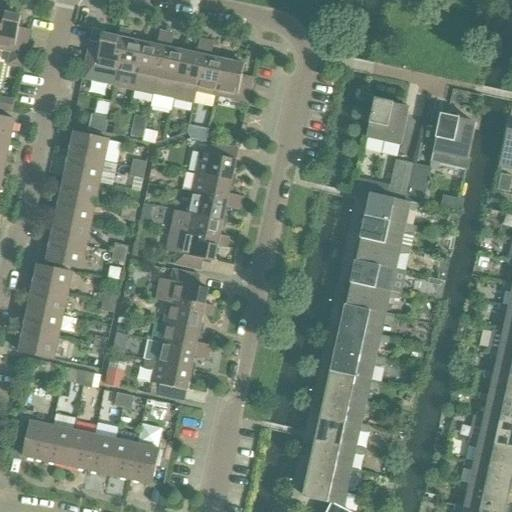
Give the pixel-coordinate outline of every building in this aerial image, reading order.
[(2,4),(0,14),(0,50),(11,53),(8,65),(21,67),(29,31),(18,28),(21,17),(6,14),(7,5),(2,4)] [(82,80),(113,87),(125,30),(120,29),(118,38),(103,35),(101,46),(90,43),(82,80)] [(113,87),(133,91),(143,43),(129,40),(131,32),(125,30),(113,87)] [(133,91),(153,96),(166,33),(160,32),(156,46),(143,43),(133,91)] [(166,33),(153,96),(151,105),(171,109),(173,100),(183,52),(170,49),(173,35),(166,33)] [(196,55),(183,52),(173,100),(193,104),(196,92),(206,42),(200,40),(196,55)] [(213,43),(206,42),(196,92),(216,96),(223,60),(210,58),(213,43)] [(244,65),(223,60),(216,96),(234,100),(233,102),(247,105),(253,78),(241,76),(244,65)] [(0,110),(12,113),(15,102),(0,98),(0,110)] [(409,110),(404,109),(404,107),(405,107),(405,106),(391,105),(374,102),(366,138),(367,138),(367,137),(400,144),(400,145),(401,146),(408,114),(409,110)] [(446,117),(446,118),(440,116),(439,121),(432,153),(434,153),(434,152),(467,159),(466,160),(467,161),(476,124),(459,120),(446,115),(445,116),(446,117)] [(0,117),(0,140),(10,143),(15,121),(0,117)] [(116,123),(113,135),(113,136),(123,138),(126,125),(116,123)] [(131,135),(143,138),(145,127),(133,124),(131,135)] [(144,142),(156,144),(158,131),(146,129),(144,142)] [(511,132),(507,131),(499,168),(500,168),(500,167),(511,169),(511,132)] [(74,133),(69,156),(104,163),(109,141),(74,133)] [(0,140),(0,162),(6,164),(10,143),(0,140)] [(200,153),(195,174),(231,181),(238,150),(212,144),(209,155),(200,153)] [(69,156),(64,176),(100,184),(104,163),(69,156)] [(133,160),(132,169),(144,171),(146,163),(133,160)] [(430,171),(431,171),(395,163),(397,164),(391,190),(422,197),(428,171),(430,171)] [(144,171),(132,169),(130,177),(142,180),(144,171)] [(195,174),(191,194),(241,204),(243,198),(229,195),(231,181),(195,174)] [(511,179),(511,177),(501,175),(497,190),(509,193),(511,179)] [(64,176),(60,197),(95,205),(100,184),(64,176)] [(191,194),(187,214),(223,221),(226,208),(240,211),(241,204),(191,194)] [(369,213),(368,217),(370,217),(370,218),(403,225),(407,210),(419,211),(420,205),(373,195),(370,207),(369,213)] [(60,197),(55,219),(91,226),(95,205),(60,197)] [(124,202),(123,211),(135,213),(137,205),(124,202)] [(135,213),(123,211),(121,219),(133,222),(135,213)] [(175,211),(171,231),(227,243),(228,238),(220,236),(223,221),(187,214),(175,211)] [(141,214),(139,223),(149,225),(151,216),(141,214)] [(364,235),(363,239),(366,240),(365,240),(398,248),(399,247),(402,233),(414,233),(415,227),(403,225),(370,218),(370,217),(368,217),(365,229),(364,235)] [(55,219),(51,239),(86,247),(91,226),(55,219)] [(227,243),(171,231),(170,231),(166,249),(177,251),(174,265),(201,271),(203,260),(214,262),(217,247),(226,249),(227,243)] [(86,247),(51,239),(46,262),(81,269),(86,247)] [(359,257),(358,261),(361,262),(393,270),(394,269),(397,255),(409,255),(410,250),(399,247),(398,248),(365,240),(366,240),(363,239),(360,251),(359,257)] [(116,244),(114,253),(126,255),(128,247),(116,244)] [(126,255),(114,253),(112,261),(124,264),(126,255)] [(354,280),(353,284),(356,284),(356,285),(388,292),(389,292),(400,294),(404,277),(405,272),(394,269),(393,270),(361,262),(358,261),(355,274),(354,280)] [(37,266),(33,287),(68,295),(72,273),(37,266)] [(161,279),(156,300),(212,312),(213,307),(205,305),(208,290),(197,287),(199,276),(173,271),(171,282),(161,279)] [(511,292),(511,301),(511,308),(511,284),(504,283),(503,288),(511,292)] [(349,302),(348,306),(351,306),(351,307),(384,314),(387,299),(399,300),(400,294),(389,292),(388,292),(356,285),(356,284),(353,284),(350,296),(349,302)] [(33,287),(28,310),(63,317),(68,295),(33,287)] [(105,294),(103,303),(116,305),(117,297),(105,294)] [(168,303),(164,323),(199,330),(203,316),(211,318),(212,312),(156,300),(156,301),(168,303)] [(116,305),(103,303),(101,311),(114,314),(116,305)] [(509,316),(506,330),(511,331),(511,308),(499,305),(498,310),(509,316)] [(344,324),(343,328),(346,329),(379,337),(379,336),(382,322),(394,322),(395,316),(384,314),(351,307),(351,306),(348,306),(345,318),(344,324)] [(28,310),(23,330),(58,338),(63,317),(28,310)] [(164,323),(159,343),(210,353),(211,346),(197,343),(199,330),(164,323)] [(493,333),(489,349),(501,352),(501,353),(511,355),(511,331),(506,330),(494,327),(493,333)] [(339,346),(338,350),(341,351),(374,359),(374,358),(377,344),(389,344),(390,339),(379,336),(379,337),(346,329),(343,328),(340,340),(339,346)] [(58,338),(23,330),(19,352),(54,360),(58,338)] [(128,337),(116,334),(112,353),(124,356),(128,337)] [(96,337),(94,345),(107,348),(108,340),(96,337)] [(159,343),(155,362),(191,370),(194,357),(208,360),(210,353),(159,343)] [(107,348),(94,345),(92,354),(105,356),(107,348)] [(499,360),(496,374),(496,375),(511,378),(511,355),(501,353),(501,352),(489,349),(488,355),(499,360)] [(334,369),(333,373),(336,373),(336,374),(369,381),(372,366),(384,366),(385,361),(374,358),(374,359),(341,351),(338,350),(335,363),(334,369)] [(191,370),(155,362),(145,360),(144,368),(153,370),(151,383),(160,385),(158,396),(184,402),(191,370)] [(62,381),(83,385),(86,373),(65,368),(62,381)] [(124,372),(108,368),(105,385),(120,388),(124,372)] [(494,382),(491,397),(511,401),(511,378),(496,375),(496,374),(484,372),(483,377),(494,382)] [(86,373),(83,385),(92,387),(94,375),(86,373)] [(329,391),(328,395),(331,395),(331,396),(364,403),(367,388),(379,389),(381,383),(369,381),(336,374),(336,373),(333,373),(330,385),(329,391)] [(114,406),(123,408),(125,395),(117,394),(114,406)] [(489,404),(486,419),(511,425),(511,401),(491,397),(479,394),(478,399),(489,404)] [(125,395),(123,408),(131,410),(134,397),(125,395)] [(324,413),(323,417),(326,418),(359,426),(359,425),(362,411),(374,411),(376,405),(364,403),(331,396),(331,395),(328,395),(325,407),(324,413)] [(23,457),(44,462),(52,426),(31,422),(33,413),(21,410),(15,437),(27,440),(23,457)] [(473,422),(469,438),(481,441),(481,442),(511,448),(511,425),(486,419),(474,416),(473,422)] [(319,435),(318,439),(321,440),(354,448),(354,447),(357,433),(369,433),(371,428),(359,425),(359,426),(326,418),(323,417),(320,429),(319,435)] [(44,462),(66,467),(74,431),(52,426),(44,462)] [(66,467),(87,471),(95,436),(74,431),(66,467)] [(87,471),(108,476),(116,440),(95,436),(87,471)] [(479,449),(476,463),(476,464),(509,471),(511,471),(511,469),(511,448),(481,442),(481,441),(469,438),(468,444),(479,449)] [(314,458),(313,462),(316,462),(316,463),(349,470),(352,455),(364,455),(366,450),(354,447),(354,448),(321,440),(318,439),(315,452),(314,458)] [(108,476),(130,480),(138,445),(116,440),(108,476)] [(138,445),(130,480),(151,485),(155,467),(167,470),(173,443),(160,440),(158,450),(138,445)] [(474,471),(471,486),(504,493),(507,493),(508,489),(509,484),(511,471),(509,471),(476,464),(476,463),(464,461),(463,466),(474,471)] [(309,480),(308,484),(311,484),(344,492),(347,477),(360,478),(361,472),(349,470),(316,463),(316,462),(313,462),(311,474),(309,480)] [(469,493),(466,508),(482,511),(502,511),(503,511),(504,506),(507,493),(504,493),(471,486),(459,483),(458,488),(469,493)] [(348,493),(344,492),(311,484),(308,484),(305,498),(327,503),(331,504),(326,511),(349,511),(344,509),(348,493)]
